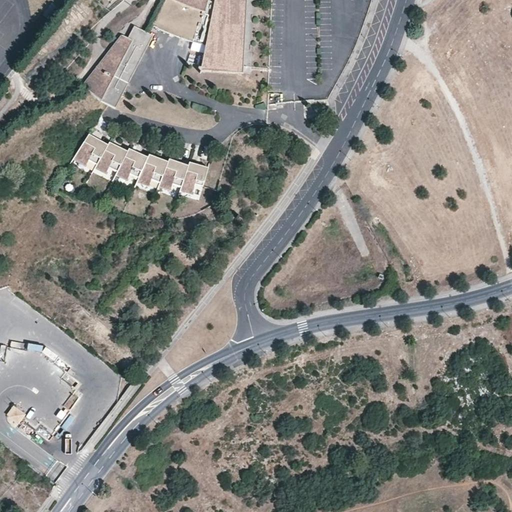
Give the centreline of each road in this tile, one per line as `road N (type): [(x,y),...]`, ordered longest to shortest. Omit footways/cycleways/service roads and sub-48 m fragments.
road 1 (tertiary): [(511,287),(304,327),(230,354)]
road 2 (tertiary): [(230,354),(152,396),(77,482)]
road 3 (tertiary): [(89,492),(141,426),(230,354)]
